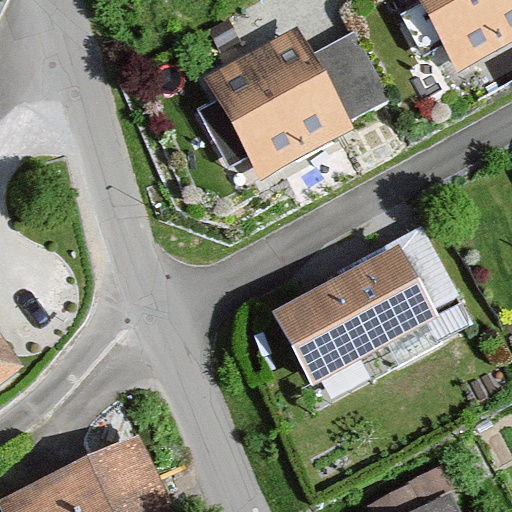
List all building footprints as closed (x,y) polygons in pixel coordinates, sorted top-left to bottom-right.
[(511,47),(511,0),(420,0),(460,75),(511,47)] [(261,179),(339,137),(292,49),(213,91),(261,179)] [(280,329),(313,392),(428,332),(396,270),(280,329)] [(0,406),(34,382),(0,334),(0,406)] [(188,511),(156,441),(10,506),(12,511),(188,511)] [(469,511),(463,500),(437,511),(469,511)]
